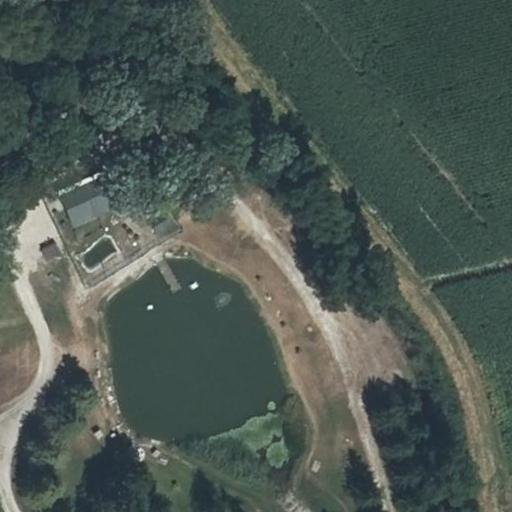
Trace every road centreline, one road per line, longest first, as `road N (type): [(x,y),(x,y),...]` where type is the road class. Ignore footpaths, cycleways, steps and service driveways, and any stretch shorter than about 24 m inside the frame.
road 1 (track): [(0,2),(59,25),(54,66),(96,176),(149,159),(196,165),(289,262),(333,328),(389,511)]
road 2 (track): [(0,414),(30,399),(46,374),(48,343),(0,243)]
